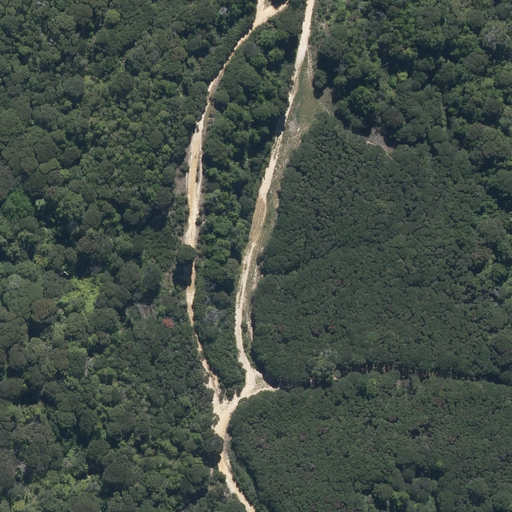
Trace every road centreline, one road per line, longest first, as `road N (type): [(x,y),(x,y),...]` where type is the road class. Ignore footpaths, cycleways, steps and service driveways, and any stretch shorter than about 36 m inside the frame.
road 1 (track): [(302,0),(242,289),(243,352),(255,373),(275,377),(316,379),(368,367),(443,370),(511,386)]
road 2 (track): [(266,511),(224,456),(207,411),(192,351),(186,259),(204,126),(244,40),(283,0)]
